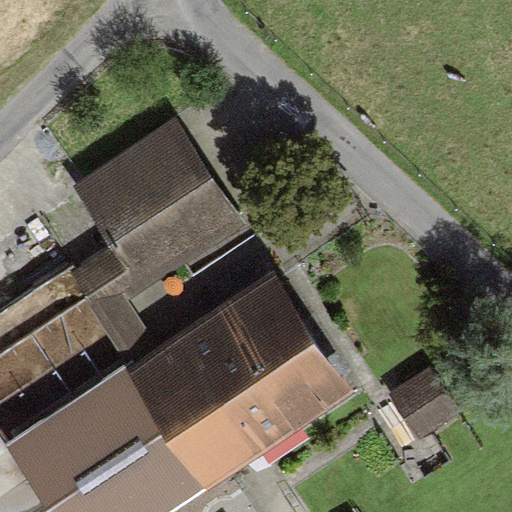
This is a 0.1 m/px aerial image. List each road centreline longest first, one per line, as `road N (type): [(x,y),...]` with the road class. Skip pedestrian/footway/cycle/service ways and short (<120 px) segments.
road 1 (unclassified): [(177,0),(511,303)]
road 2 (unclassified): [(122,0),(0,117)]
